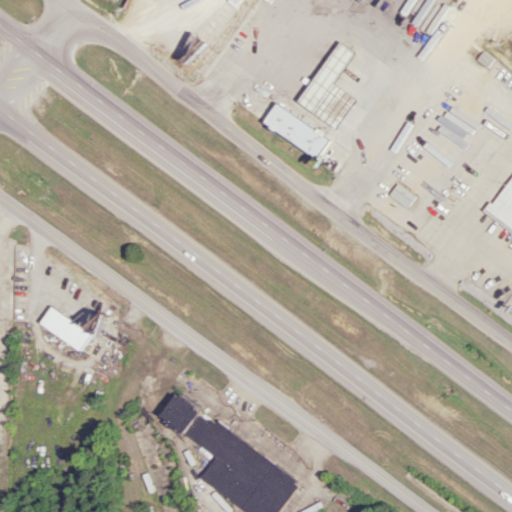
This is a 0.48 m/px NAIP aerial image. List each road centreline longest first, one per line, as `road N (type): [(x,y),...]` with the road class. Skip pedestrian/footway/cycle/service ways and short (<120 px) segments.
road 1 (trunk): [(0,114),(511,497)]
road 2 (trunk): [(511,415),(30,55)]
road 3 (residential): [(52,0),(348,235),(511,348)]
road 4 (residential): [(0,201),(421,511)]
road 5 (residential): [(172,328),(155,364),(156,391),(166,425),(224,511),(309,492),(320,431)]
road 6 (residential): [(24,303),(24,288),(78,318),(101,357),(93,369),(63,370),(40,354),(24,303)]
